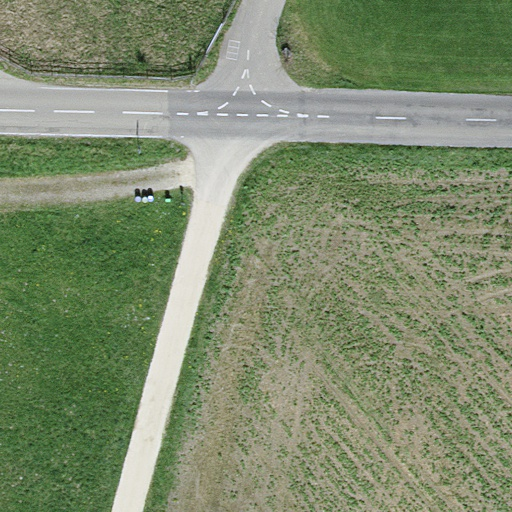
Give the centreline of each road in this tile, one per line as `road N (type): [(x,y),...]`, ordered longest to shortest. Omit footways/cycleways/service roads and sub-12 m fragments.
road 1 (track): [(131,511),(235,116)]
road 2 (unclassified): [(511,127),(235,116)]
road 3 (unclassified): [(235,116),(0,111)]
road 4 (residential): [(235,116),(271,0)]
